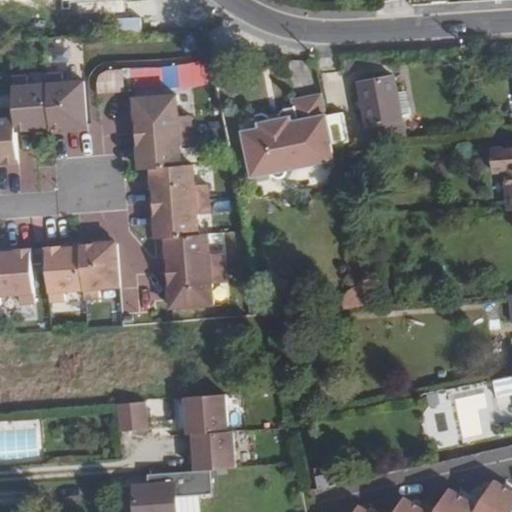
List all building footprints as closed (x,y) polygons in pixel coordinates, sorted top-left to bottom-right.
[(100,0),(102,28),(144,26),(142,0),(100,0)] [(180,63),(181,86),(206,85),(205,62),(180,63)] [(128,69),(102,71),(103,92),(130,91),(128,69)] [(360,82),(370,141),(406,138),(394,76),(360,82)] [(0,166),(3,166),(4,168),(18,167),(16,136),(30,135),(30,132),(50,130),(50,133),(78,131),(78,128),(86,128),(83,85),(62,87),(61,78),(46,79),(47,88),(27,90),(26,80),(11,81),(14,113),(0,114),(0,120),(0,124),(0,123),(0,166)] [(335,152),(324,94),(294,99),(296,107),(287,109),(284,110),(283,111),(282,113),(282,115),(281,117),(271,119),(269,115),(269,114),(268,114),(265,112),(258,114),(260,128),(245,131),(253,169),(263,167),(270,171),(276,175),(277,176),(279,176),(280,176),(281,176),(281,177),(283,175),(284,175),(287,169),(302,165),(303,165),(304,164),(305,163),(305,161),(306,160),(306,159),(306,158),(314,163),(322,162),(321,155),(335,152)] [(176,99),(133,103),(136,138),(139,173),(150,172),(156,241),(164,240),(170,310),(212,307),(211,286),(223,285),(221,256),(209,257),(207,237),(198,238),(196,218),(209,217),(206,188),(194,189),(193,168),(181,169),(179,149),(191,148),(189,119),(177,120),(176,99)] [(287,109),(265,112),(268,114),(269,114),(269,115),(271,119),(281,117),(282,115),(282,113),(283,111),(284,110),(287,109)] [(507,173),(510,211),(511,210),(511,147),(494,149),(496,174),(507,173)] [(335,152),(321,155),(322,162),(336,160),(335,152)] [(18,165),(20,190),(35,190),(34,165),(18,165)] [(46,250),(50,304),(65,303),(64,293),(84,292),(85,302),(100,300),(99,291),(120,289),(117,247),(109,247),(109,245),(97,246),(81,247),(81,250),(61,252),(61,249),(46,250)] [(0,308),(1,308),(0,299),(20,297),(20,306),(35,305),(31,251),(16,252),(17,255),(0,255),(0,308)] [(346,309),(363,307),(360,290),(359,290),(358,291),(357,291),(356,291),(355,292),(354,293),(353,294),(352,294),(351,295),(349,297),(349,298),(348,299),(348,300),(347,302),(347,304),(346,305),(346,306),(346,307),(346,309)] [(264,309),(264,316),(284,314),(283,307),(264,309)] [(511,373),(497,377),(497,382),(498,384),(499,387),(500,390),(503,393),(506,396),(509,397),(511,397),(511,373)] [(226,396),(186,399),(189,435),(194,434),(229,432),(226,396)] [(124,432),(153,428),(149,400),(120,404),(124,432)] [(229,432),(194,434),(196,471),(211,470),(236,468),(234,431),(229,432)] [(148,484),(136,485),(137,511),(177,511),(177,500),(213,497),(211,470),(196,471),(148,474),(148,484)] [(135,475),(136,485),(148,484),(148,474),(135,475)] [(511,511),(511,491),(495,480),(477,507),(473,511),(511,511)] [(449,488),(434,511),(473,511),(477,507),(449,488)] [(427,511),(404,497),(393,511),(427,511)]
